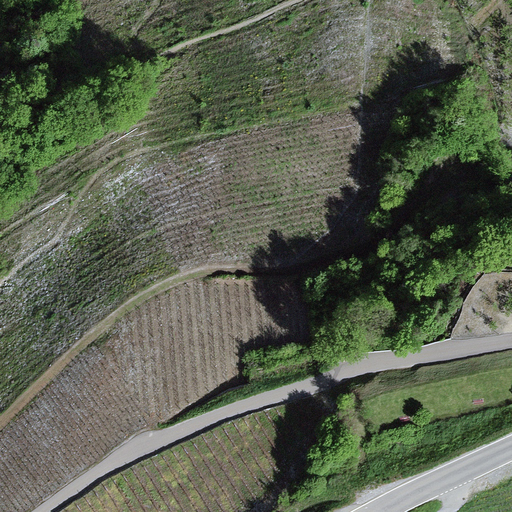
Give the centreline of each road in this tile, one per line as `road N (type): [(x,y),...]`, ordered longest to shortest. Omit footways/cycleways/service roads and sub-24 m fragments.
road 1 (track): [(44,511),(127,455),(256,401),(321,384),(364,362),(511,341)]
road 2 (track): [(0,425),(128,306),(201,271)]
road 3 (unclassified): [(378,511),(511,448)]
